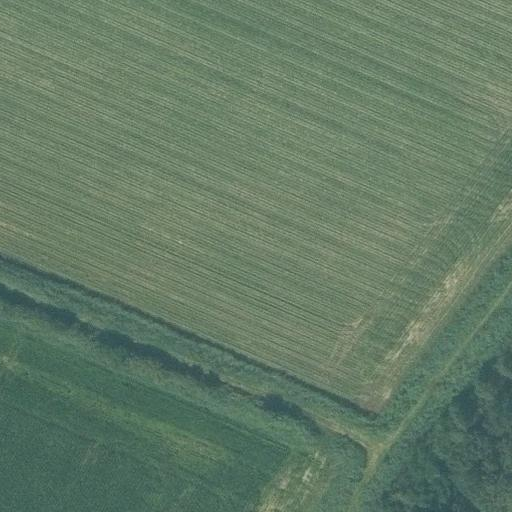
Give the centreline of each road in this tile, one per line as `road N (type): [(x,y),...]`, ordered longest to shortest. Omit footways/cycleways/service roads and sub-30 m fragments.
road 1 (track): [(0,287),(384,452)]
road 2 (track): [(511,288),(384,452)]
